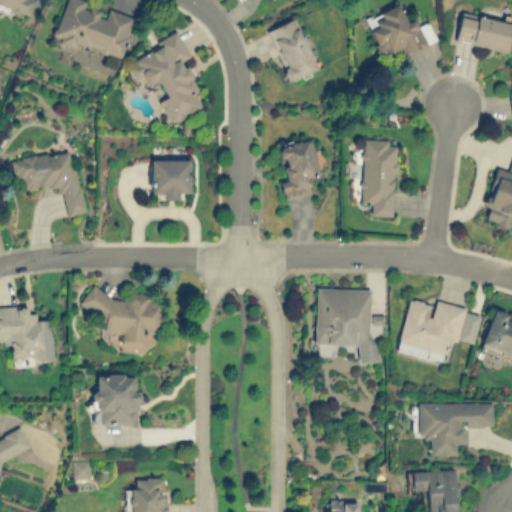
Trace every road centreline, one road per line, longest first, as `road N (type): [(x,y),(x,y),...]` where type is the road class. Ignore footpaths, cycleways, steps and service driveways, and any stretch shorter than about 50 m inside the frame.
road 1 (residential): [(239,253),(430,256),(511,274)]
road 2 (residential): [(239,253),(210,292),(201,330),(201,511)]
road 3 (residential): [(276,511),(273,310),(239,253)]
road 4 (residential): [(239,253),(80,254),(0,266)]
road 5 (residential): [(224,32),(238,80),(239,253)]
road 6 (residential): [(430,256),(450,112)]
